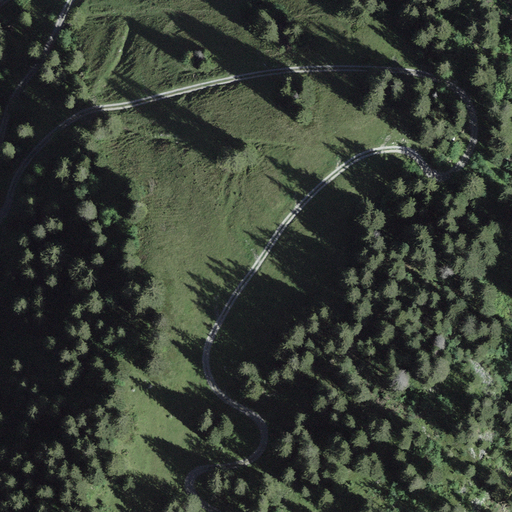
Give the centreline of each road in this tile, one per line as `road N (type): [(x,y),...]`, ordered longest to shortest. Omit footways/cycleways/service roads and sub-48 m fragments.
road 1 (track): [(216,511),(195,495),(192,478),(247,461),(264,442),(260,421),(208,375),(208,342),(222,316),(293,213),(357,157),(407,151),(433,175),(453,171),(473,141),(466,100),(438,78),(340,68),(266,72),(98,107),(32,152),(0,216)]
road 2 (track): [(0,139),(11,101),(71,0)]
